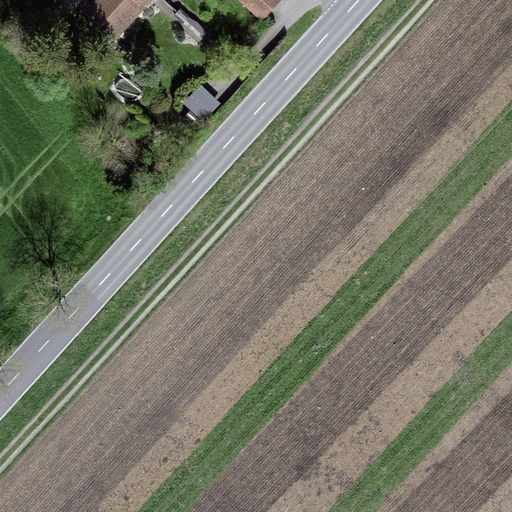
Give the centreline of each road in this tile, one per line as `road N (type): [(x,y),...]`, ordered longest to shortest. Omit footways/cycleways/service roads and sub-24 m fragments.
road 1 (track): [(420,0),(0,461)]
road 2 (secondary): [(360,0),(0,394)]
